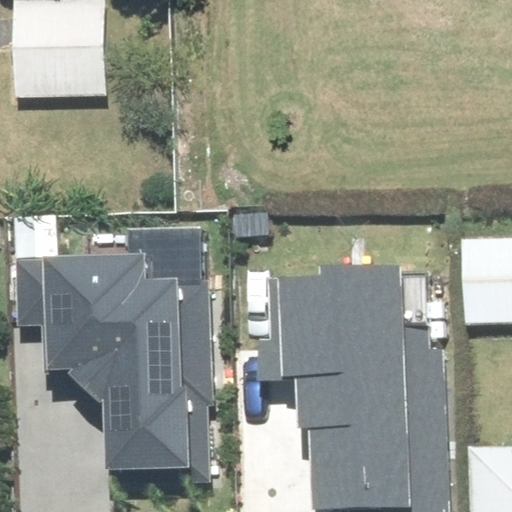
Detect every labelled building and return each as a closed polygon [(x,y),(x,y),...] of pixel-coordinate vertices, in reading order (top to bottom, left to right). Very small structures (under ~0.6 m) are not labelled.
[(113,0),(19,0),(18,102),(112,103),(113,0)] [(511,242),(472,240),(466,333),(511,335),(511,242)] [(123,399),(124,457),(216,457),(215,252),(31,253),(32,366),(91,366),(123,399)] [(331,423),(332,511),(449,511),(446,328),(422,329),(420,273),(293,275),(295,376),(311,376),(312,423),(331,423)] [(277,399),(242,398),(238,511),(310,511),(313,428),(276,427),(277,399)] [(511,511),(511,447),(472,448),(471,511),(511,511)]
